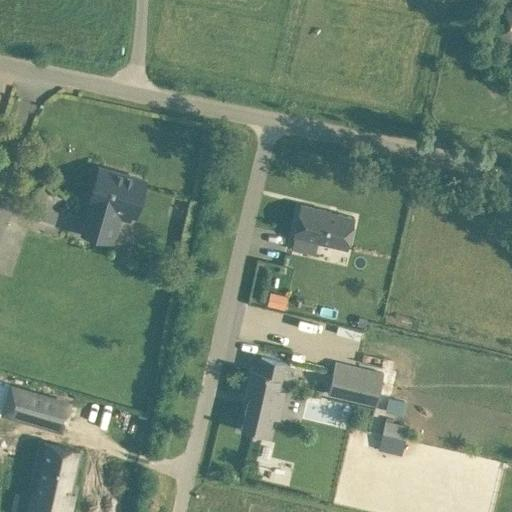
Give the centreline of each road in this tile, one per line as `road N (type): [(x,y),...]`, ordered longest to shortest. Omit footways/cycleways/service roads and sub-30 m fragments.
road 1 (residential): [(271,122),(177,511)]
road 2 (unclassified): [(271,122),(0,57)]
road 3 (unclassified): [(511,180),(271,122)]
